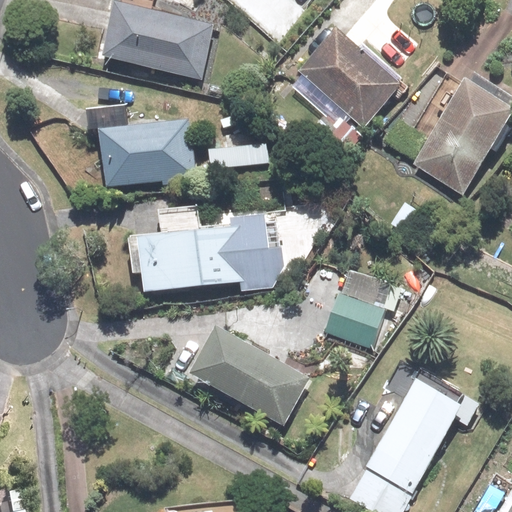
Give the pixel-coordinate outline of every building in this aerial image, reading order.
[(105,0),(98,37),(106,39),(100,64),(200,85),(211,32),(150,19),(153,4),(134,0),(105,0)] [(302,33),(284,16),(271,31),(289,47),(302,33)] [(400,90),(338,35),(292,90),(326,120),(311,137),(342,164),(362,141),(358,138),(400,90)] [(511,122),(511,120),(464,90),(413,169),(462,201),(511,122)] [(176,192),(175,185),(192,183),(186,127),(97,137),(104,193),(161,187),(162,194),(176,192)] [(420,218),(406,207),(390,230),(404,240),(420,218)] [(272,293),(282,275),(275,219),(200,228),(198,210),(164,214),(167,241),(135,245),(141,299),(239,287),(240,296),(272,293)] [(385,316),(337,299),(324,337),(372,354),(385,316)] [(309,387),(214,335),(189,382),(283,434),(309,387)] [(402,511),(467,399),(420,372),(347,500),(368,511),(402,511)]
